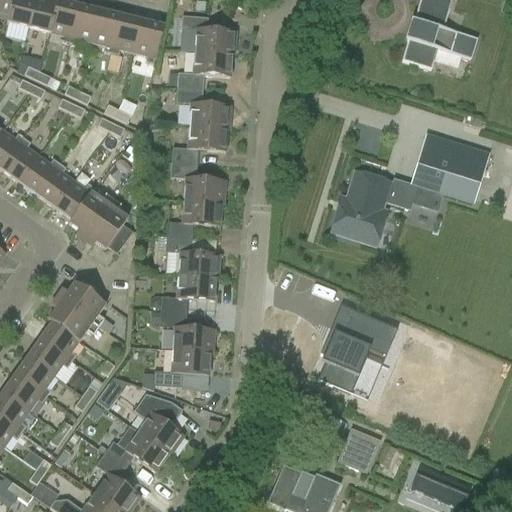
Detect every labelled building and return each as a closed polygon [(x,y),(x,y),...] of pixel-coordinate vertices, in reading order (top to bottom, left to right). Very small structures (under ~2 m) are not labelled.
[(0,0),(0,17),(7,19),(6,25),(28,30),(35,0),(0,0)] [(35,0),(28,30),(49,35),(57,4),(41,0),(35,0)] [(420,0),(401,64),(430,72),(436,52),(468,62),(474,41),(443,32),(452,0),(420,0)] [(511,1),(506,0),(504,0),(501,10),(511,12),(511,10),(511,1)] [(61,45),(68,47),(78,9),(57,4),(49,35),(62,39),(61,45)] [(77,42),(91,46),(99,14),(78,9),(68,47),(76,48),(77,42)] [(103,55),(110,57),(120,19),(99,14),(91,46),(104,49),(103,55)] [(119,53),(133,56),(141,24),(120,19),(110,57),(118,59),(119,53)] [(181,32),(195,33),(194,55),(234,58),(235,35),(207,33),(207,21),(182,19),(181,32)] [(163,29),(141,24),(133,56),(146,59),(145,65),(152,67),(154,61),(155,61),(163,29)] [(234,58),(194,55),(192,77),(177,76),(177,78),(176,89),(176,91),(202,93),(203,78),(230,80),(231,58),(234,58)] [(35,83),(38,76),(27,70),(24,77),(35,83)] [(38,76),(35,83),(46,89),(50,82),(38,76)] [(177,78),(168,77),(167,88),(176,89),(177,78)] [(17,92),(28,97),(32,90),(21,84),(17,92)] [(43,95),(32,90),(28,97),(40,103),(43,95)] [(75,103),(78,96),(67,90),(64,98),(75,103)] [(158,92),(149,91),(148,100),(153,101),(158,97),(158,92)] [(188,130),(228,132),(230,110),(201,108),(202,93),(176,91),(175,106),(190,107),(188,130)] [(78,96),(75,103),(86,108),(90,101),(78,96)] [(57,111),(68,117),(72,109),(61,103),(57,111)] [(115,122),(119,114),(107,108),(103,117),(115,122)] [(83,114),(72,109),(68,117),(79,122),(83,114)] [(119,114),(115,122),(126,127),(130,119),(119,114)] [(108,135),(112,127),(101,121),(97,130),(108,135)] [(112,127),(108,135),(120,140),(124,132),(112,127)] [(228,132),(188,130),(187,152),(172,151),(171,166),(197,168),(198,153),(224,155),(226,133),(228,133),(228,132)] [(14,142),(2,134),(0,137),(0,172),(1,173),(24,142),(17,137),(14,142)] [(426,138),(410,188),(392,182),(390,189),(356,178),(347,205),(343,204),(333,234),(373,247),(383,217),(378,215),(381,206),(409,215),(416,190),(471,208),(487,157),(426,138)] [(30,146),(24,142),(1,173),(19,186),(38,159),(26,151),(30,146)] [(49,167),(38,159),(19,186),(36,198),(59,167),(52,162),(49,167)] [(183,204),(223,207),(225,184),(196,182),(197,168),(171,166),(170,181),(185,182),(183,204)] [(65,171),(59,167),(36,198),(54,211),(73,184),(61,176),(65,171)] [(54,211),(70,223),(71,223),(91,196),(92,196),(95,192),(88,187),(84,192),(73,184),(54,211)] [(105,252),(107,250),(116,257),(132,235),(122,228),(127,221),(117,214),(121,208),(105,197),(101,203),(92,196),(91,196),(71,223),(70,223),(68,226),(105,252)] [(166,241),(191,242),(192,228),(219,230),(220,208),(223,208),(223,207),(183,204),(181,227),(167,226),(166,241)] [(157,240),(156,255),(165,256),(166,241),(157,240)] [(178,279),(217,282),(219,259),(190,257),(191,242),(166,241),(165,256),(179,257),(178,279)] [(160,315),(186,317),(187,302),(213,304),(215,282),(217,282),(178,279),(176,302),(161,300),(160,312),(160,315)] [(52,325),(79,344),(86,335),(92,339),(98,331),(103,323),(97,319),(105,308),(74,286),(66,297),(60,292),(47,310),(54,314),(47,323),(51,326),(52,325)] [(155,300),(150,305),(150,312),(160,312),(161,300),(155,300)] [(151,315),(150,327),(159,328),(160,315),(151,315)] [(172,354),(212,356),(214,334),(185,331),(186,317),(160,315),(159,328),(159,330),(174,332),(172,354)] [(319,368),(323,370),(315,387),(347,400),(365,356),(379,362),(390,335),(349,318),(340,340),(332,337),(319,368)] [(103,323),(98,331),(104,336),(107,338),(113,330),(103,323)] [(39,342),(71,365),(75,359),(70,355),(78,345),(79,345),(79,344),(52,325),(51,326),(39,342)] [(71,365),(39,342),(27,360),(53,379),(62,368),(67,371),(71,365)] [(181,391),(182,377),(208,379),(210,357),(212,357),(212,356),(172,354),(171,376),(154,375),(153,389),(181,391)] [(14,378),(46,401),(50,394),(45,391),(53,379),(27,360),(14,378)] [(99,375),(106,380),(114,369),(107,364),(99,375)] [(46,401),(14,378),(1,396),(28,415),(36,403),(41,407),(46,401)] [(107,388),(95,405),(106,414),(120,397),(107,388)] [(82,399),(89,405),(96,395),(89,389),(82,399)] [(0,397),(0,421),(21,436),(25,430),(20,426),(28,415),(1,396),(0,397)] [(138,408),(150,417),(137,435),(170,458),(183,440),(160,423),(166,413),(145,398),(138,408)] [(89,405),(82,399),(74,410),(82,415),(89,405)] [(21,436),(0,421),(0,447),(3,450),(11,439),(16,442),(21,436)] [(57,435),(64,440),(71,430),(63,425),(57,435)] [(128,430),(116,447),(112,445),(103,457),(125,472),(133,460),(155,475),(168,457),(170,459),(170,458),(137,435),(136,436),(128,430)] [(379,445),(350,433),(336,466),(365,478),(379,445)] [(64,440),(57,435),(49,446),(56,451),(64,440)] [(67,444),(72,447),(77,441),(72,437),(67,444)] [(395,453),(384,449),(377,466),(388,471),(395,453)] [(94,496),(116,511),(131,511),(140,501),(116,484),(125,472),(103,457),(95,469),(107,478),(94,496)] [(36,473),(43,478),(50,468),(43,463),(36,473)] [(329,511),(340,488),(314,477),(312,481),(282,469),(266,508),(274,511),(329,511)] [(418,470),(409,491),(459,511),(461,511),(470,492),(418,470)] [(43,478),(36,473),(28,483),(36,489),(43,478)] [(16,501),(21,494),(11,487),(6,494),(16,501)] [(21,494),(16,501),(26,508),(31,501),(21,494)] [(116,511),(94,496),(82,511),(77,511),(69,506),(64,511),(116,511)]
